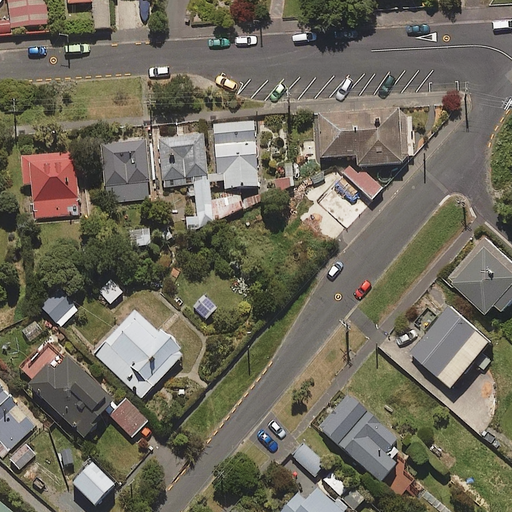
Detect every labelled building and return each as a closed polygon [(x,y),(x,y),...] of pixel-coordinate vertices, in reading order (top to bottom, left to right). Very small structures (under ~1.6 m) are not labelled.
[(44,0),(5,0),(8,26),(46,22),(44,0)] [(108,25),(106,0),(89,0),(92,26),(108,25)] [(351,162),(317,199),(347,227),(382,191),(358,168),(401,165),(408,158),(405,110),(316,116),(319,160),(355,158),(355,166),(351,162)] [(252,119),(211,123),(214,173),(209,173),(209,181),(223,180),(224,189),(239,185),(238,181),(241,181),(241,184),(256,184),(252,119)] [(211,216),(208,178),(205,178),(202,134),(155,137),(159,186),(192,184),(194,217),(211,216)] [(149,198),(143,137),(99,141),(104,202),(149,198)] [(77,216),(75,152),(20,153),(21,184),(32,184),(33,217),(77,216)] [(148,243),(147,227),(128,229),(130,245),(148,243)] [(511,258),(484,235),(448,276),(486,308),(494,299),(505,308),(511,300),(511,258)] [(77,307),(57,288),(40,306),(60,325),(77,307)] [(491,338),(450,304),(411,353),(452,386),(491,338)] [(140,402),(181,358),(179,349),(160,331),(155,336),(131,313),(91,356),(140,402)] [(80,433),(91,421),(89,420),(110,397),(61,352),(48,366),(43,361),(24,382),(80,433)] [(36,424),(0,385),(0,441),(9,450),(36,424)] [(395,435),(347,392),(317,425),(378,480),(395,461),(382,450),(395,435)] [(147,419),(125,397),(108,414),(130,436),(147,419)] [(36,453),(25,442),(8,459),(20,470),(36,453)] [(69,443),(58,447),(66,467),(77,463),(69,443)] [(324,462),(303,443),(292,455),(312,474),(324,462)] [(114,487),(90,462),(69,483),(93,507),(114,487)] [(338,494),(348,482),(332,468),(322,479),(338,494)] [(336,503),(315,484),(303,498),(295,491),(277,511),(349,511),(337,501),(336,503)] [(0,511),(12,511),(0,502),(0,511)]
